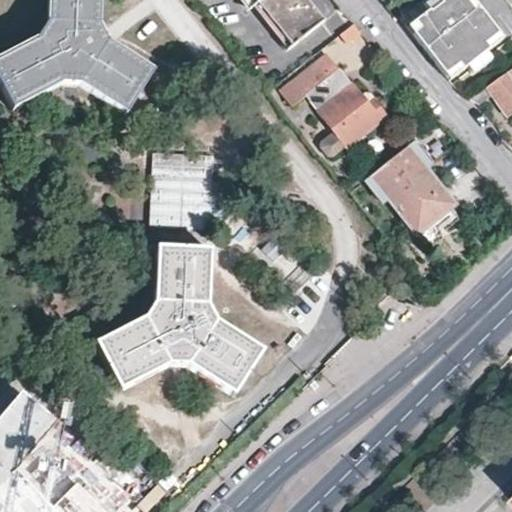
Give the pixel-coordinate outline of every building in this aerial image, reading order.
[(99,27),(100,0),(49,0),(50,24),(38,41),(0,60),(0,85),(13,110),(62,85),(70,85),(78,85),(125,115),(153,73),(108,44),(99,27)] [(306,0),(261,0),(257,4),(291,47),(323,21),(306,0)] [(448,80),(451,84),(503,43),(469,0),(449,0),(409,31),(448,80)] [(253,7),(287,51),(291,47),(257,4),(253,7)] [(367,106),(327,55),(278,92),(293,110),(308,97),(334,131),(320,141),(318,148),(327,158),(333,158),(356,140),(384,117),(372,102),(367,106)] [(511,70),(471,100),(483,106),(492,98),(507,117),(511,112),(511,70)] [(418,142),(366,181),(383,203),(388,199),(417,236),(422,233),(431,244),(460,220),(451,209),(456,206),(425,168),(434,161),(418,142)] [(205,305),(207,254),(154,252),(153,306),(143,321),(96,347),(120,393),(169,366),(186,367),(232,394),(259,351),(213,323),(205,305)] [(361,324),(369,315),(398,288),(388,277),(351,314),(361,324)] [(0,422),(0,511),(102,511),(77,484),(51,511),(16,475),(53,429),(21,400),(0,422)]
